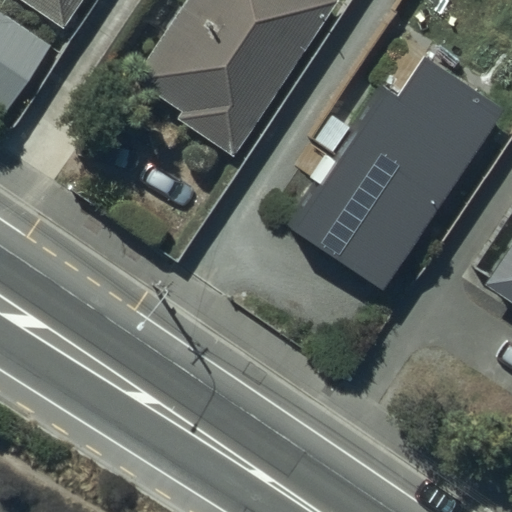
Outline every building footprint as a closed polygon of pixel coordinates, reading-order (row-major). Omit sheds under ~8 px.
[(31,0),(55,16),(65,0),(31,0)] [(170,0),(127,66),(175,99),(169,107),(227,145),(324,0),(170,0)] [(0,4),(0,102),(45,34),(0,4)] [(375,280),(496,102),(416,48),(389,88),(378,81),(284,219),(375,280)] [(511,223),(476,279),(511,301),(511,223)]
